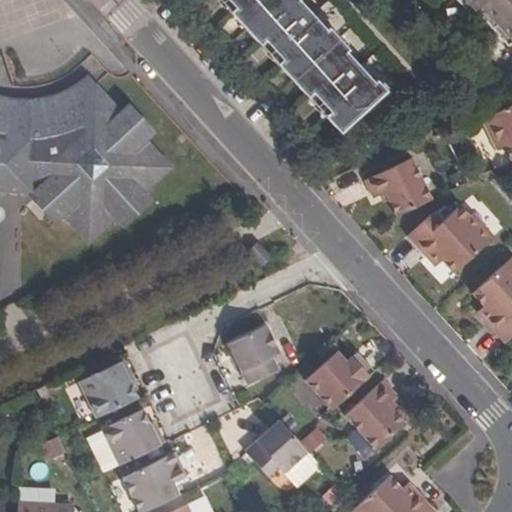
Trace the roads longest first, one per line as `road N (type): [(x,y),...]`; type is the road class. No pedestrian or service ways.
road 1 (tertiary): [(114,0),(341,254)]
road 2 (tertiary): [(341,254),(511,443)]
road 3 (residential): [(341,254),(171,337)]
